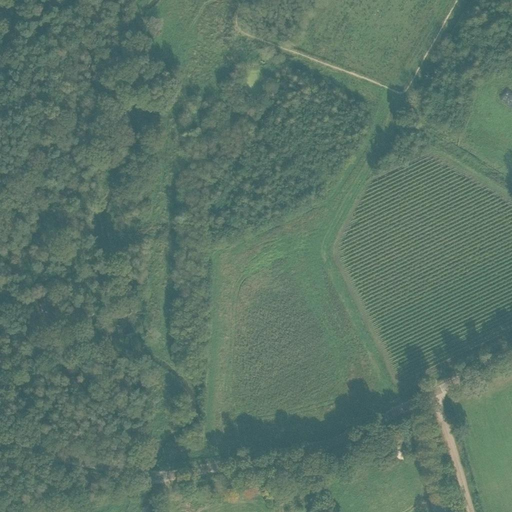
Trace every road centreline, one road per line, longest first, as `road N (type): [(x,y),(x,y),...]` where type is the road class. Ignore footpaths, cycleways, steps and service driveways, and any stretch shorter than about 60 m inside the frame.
road 1 (unclassified): [(0,438),(140,475),(178,475),(330,443),(511,351)]
road 2 (track): [(429,392),(469,511)]
